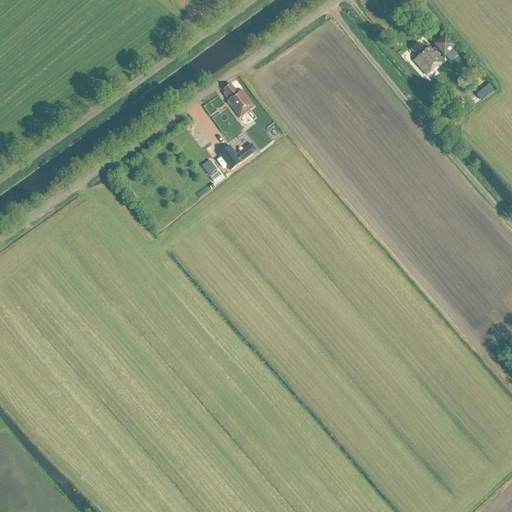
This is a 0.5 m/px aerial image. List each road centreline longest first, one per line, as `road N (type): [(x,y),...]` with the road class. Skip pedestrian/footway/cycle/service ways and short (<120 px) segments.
road 1 (unclassified): [(0,240),(335,0)]
road 2 (unclassified): [(0,183),(253,0)]
